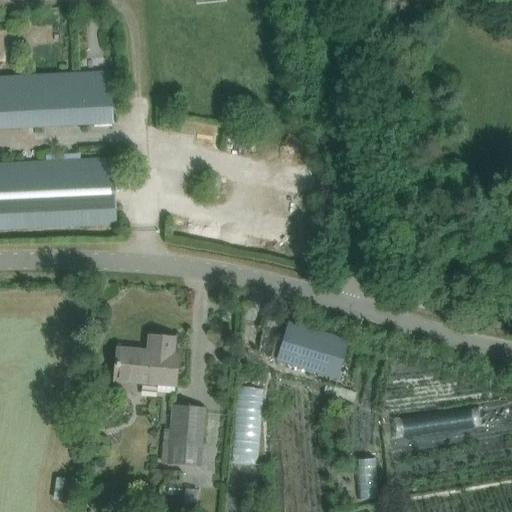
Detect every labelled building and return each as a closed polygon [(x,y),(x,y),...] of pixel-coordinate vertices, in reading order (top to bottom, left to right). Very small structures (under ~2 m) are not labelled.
[(0,77),(0,128),(112,124),(110,73),(0,77)] [(0,164),(0,230),(117,225),(114,159),(0,164)] [(279,360),(339,378),(349,344),(290,325),(279,360)] [(115,381),(175,386),(178,354),(174,354),(175,339),(149,337),(148,354),(135,352),(135,351),(118,349),(115,381)] [(360,407),(363,398),(334,390),(331,400),(360,407)] [(266,468),(270,393),(245,392),(241,467),(266,468)] [(173,406),(168,465),(200,468),(205,409),(173,406)] [(203,511),(204,494),(193,493),(192,511),(203,511)]
